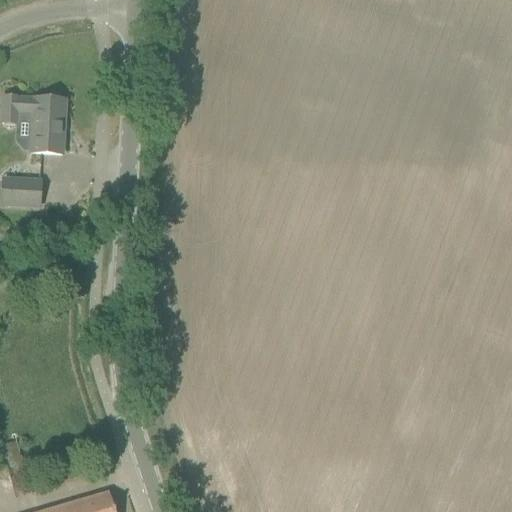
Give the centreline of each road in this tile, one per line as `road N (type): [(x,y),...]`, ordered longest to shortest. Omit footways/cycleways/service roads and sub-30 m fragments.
road 1 (tertiary): [(156,511),(131,435),(137,7)]
road 2 (unclassified): [(0,30),(71,10),(137,7)]
